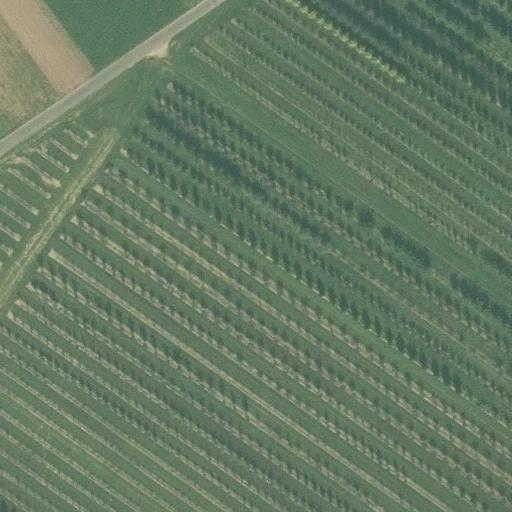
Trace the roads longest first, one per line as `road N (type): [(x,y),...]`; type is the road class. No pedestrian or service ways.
road 1 (track): [(511,303),(149,46)]
road 2 (track): [(0,148),(216,0)]
